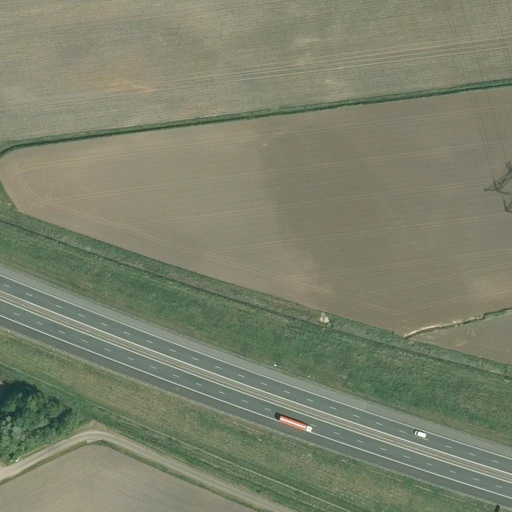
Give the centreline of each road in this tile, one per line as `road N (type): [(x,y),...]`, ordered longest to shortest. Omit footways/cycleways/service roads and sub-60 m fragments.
road 1 (motorway): [(511,467),(266,385),(0,282)]
road 2 (motorway): [(0,308),(511,490)]
road 3 (unclassified): [(283,511),(95,434),(0,476)]
